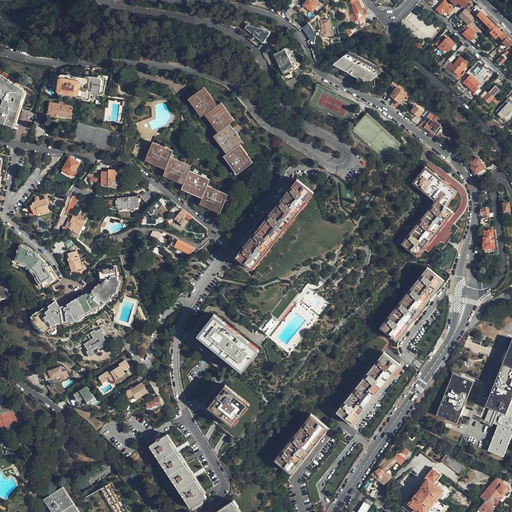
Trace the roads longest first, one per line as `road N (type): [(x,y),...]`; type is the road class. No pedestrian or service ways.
road 1 (tertiary): [(162,0),(253,11),(288,25),(318,72),(378,102),(449,158),(469,182),(474,204),(465,288)]
road 2 (residential): [(333,164),(326,176),(292,171),(282,181),(174,331),(177,405),(220,482),(201,511)]
road 3 (tertiary): [(0,51),(54,63),(140,62),(212,74),(271,127),(333,164)]
road 4 (tertiary): [(333,164),(345,159),(343,149),(280,103),(262,61),(233,33),(104,0)]
road 5 (residential): [(0,140),(134,167),(210,228),(198,245),(136,228)]
road 6 (tertiary): [(465,288),(451,337),(335,511)]
road 7 (tertiary): [(511,163),(399,43),(392,18)]
road 8 (tertiary): [(465,288),(498,281),(502,245),(492,181),(502,178),(511,194)]
road 9 (residential): [(68,421),(155,511)]
road 10 (residential): [(511,83),(423,0)]
